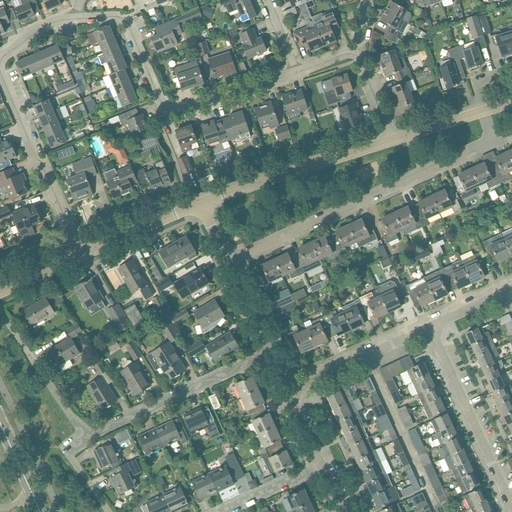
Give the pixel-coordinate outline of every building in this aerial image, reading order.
[(20,0),(23,6),(14,9),(20,22),(35,16),(31,7),(37,5),(34,0),(20,0)] [(58,0),(43,0),(48,10),(61,5),(58,0)] [(135,0),(139,9),(140,10),(143,9),(142,5),(144,5),(146,11),(158,6),(155,0),(135,0)] [(234,0),(234,1),(224,5),(229,16),(239,12),(244,22),(256,17),(249,0),(234,0)] [(283,0),(286,5),(291,2),(293,7),(292,8),(312,0),(311,0),(283,0)] [(424,7),(421,0),(415,0),(418,9),(424,7)] [(386,11),(401,20),(408,24),(411,18),(410,13),(406,11),(406,10),(391,2),(386,11)] [(305,3),(299,6),(301,11),(303,11),(308,9),(305,3)] [(202,15),(211,19),(214,10),(205,7),(202,15)] [(0,34),(5,33),(2,26),(10,23),(3,8),(0,9),(0,34)] [(12,9),(7,11),(12,22),(16,20),(12,9)] [(199,11),(191,14),(194,21),(202,18),(199,11)] [(332,11),(312,20),(313,23),(314,25),(316,29),(316,28),(322,43),(324,47),(336,41),(330,28),(338,25),(332,11)] [(401,20),(386,11),(380,21),(390,26),(387,32),(399,38),(402,33),(396,29),(401,20)] [(477,18),(483,36),(491,33),(485,15),(477,18)] [(476,16),(467,19),(473,39),(483,36),(477,18),(476,16)] [(179,27),(176,19),(160,26),(163,33),(151,38),(158,53),(178,45),(174,37),(182,33),(179,27)] [(311,52),(324,47),(322,43),(322,44),(316,28),(316,29),(314,25),(313,23),(309,22),(307,27),(294,33),(299,47),(308,44),(311,52)] [(106,27),(94,32),(98,43),(114,36),(110,29),(106,27)] [(253,29),(240,35),(244,45),(243,46),(248,59),(266,51),(261,38),(257,40),(253,29)] [(399,38),(387,32),(384,37),(395,44),(399,38)] [(511,54),(511,47),(507,34),(496,37),(496,36),(490,37),(493,46),(497,44),(501,57),(507,55),(507,56),(511,54)] [(118,47),(114,36),(98,43),(103,53),(118,47)] [(196,45),(200,56),(209,53),(205,41),(196,45)] [(58,45),(47,50),(54,65),(64,60),(58,45)] [(483,65),(477,47),(464,51),(462,45),(455,48),(459,60),(464,58),(468,70),(469,69),(470,72),(478,70),(477,67),(483,65)] [(118,47),(103,53),(107,64),(122,57),(118,47)] [(448,50),(452,64),(440,68),(447,89),(453,87),(453,85),(459,83),(456,73),(463,71),(459,60),(455,48),(448,50)] [(47,50),(37,54),(43,69),(54,65),(47,50)] [(381,66),(398,60),(394,50),(378,56),(381,66)] [(236,73),(229,52),(208,59),(215,78),(228,74),(229,76),(236,73)] [(37,54),(26,59),(32,74),(43,69),(37,54)] [(127,68),(122,57),(107,64),(112,74),(124,69),(127,68)] [(403,58),(398,60),(381,66),(385,77),(395,73),(398,79),(411,74),(408,68),(407,68),(403,58)] [(26,59),(19,61),(15,63),(17,66),(22,78),(32,74),(26,59)] [(197,61),(175,69),(181,87),(182,91),(195,87),(204,84),(199,67),(197,62),(197,61)] [(109,75),(113,86),(129,80),(124,69),(112,74),(109,75)] [(325,82),(328,91),(324,93),(328,106),(342,101),(340,95),(353,91),(347,74),(331,80),(325,82)] [(390,88),(394,99),(410,93),(406,82),(413,80),(411,74),(398,79),(400,85),(390,88)] [(113,86),(118,97),(133,90),(129,80),(113,86)] [(77,94),(81,93),(85,91),(83,85),(79,87),(75,89),(77,94)] [(133,90),(118,97),(122,107),(138,101),(133,90)] [(298,109),(299,112),(308,109),(301,90),(282,96),(287,113),(298,109)] [(414,103),(410,93),(394,99),(398,109),(408,105),(410,111),(423,106),(421,100),(414,103)] [(53,110),(49,100),(44,102),(34,106),(38,117),(53,110)] [(277,120),(271,102),(262,105),(263,107),(255,109),(261,126),(269,123),(270,129),(279,126),(277,120)] [(356,112),(359,111),(357,103),(339,109),(347,132),(361,128),(356,112)] [(128,124),(133,136),(149,129),(142,114),(139,116),(136,109),(118,116),(122,126),(128,124)] [(38,117),(42,127),(58,121),(53,110),(38,117)] [(222,120),(229,141),(237,138),(237,136),(249,132),(242,111),(229,115),(230,117),(222,120)] [(229,141),(222,120),(214,123),(214,121),(201,125),(208,145),(220,141),(220,143),(229,141)] [(47,138),(62,132),(58,121),(42,127),(47,138)] [(191,126),(176,131),(183,152),(190,150),(198,147),(197,142),(196,142),(194,134),(191,126)] [(278,140),(291,136),(287,126),(275,130),(278,140)] [(51,149),(54,147),(67,142),(62,132),(47,138),(51,149)] [(82,132),(74,136),(75,141),(84,137),(82,132)] [(145,152),(160,145),(155,134),(149,136),(150,138),(141,141),(145,152)] [(9,159),(15,156),(9,141),(1,144),(0,140),(0,170),(12,165),(11,165),(9,159)] [(128,161),(122,148),(109,142),(106,150),(116,154),(120,164),(128,161)] [(61,159),(76,153),(74,146),(58,152),(61,159)] [(509,172),(511,170),(511,162),(507,153),(495,158),(497,162),(491,165),(500,184),(511,178),(509,172)] [(177,160),(183,175),(191,171),(192,171),(186,157),(177,160)] [(76,176),(67,180),(75,202),(86,198),(93,195),(91,190),(87,179),(97,176),(95,170),(91,158),(71,165),(72,165),(76,176)] [(156,170),(146,174),(144,170),(136,173),(141,186),(149,183),(151,189),(160,186),(160,188),(171,184),(162,161),(153,165),(156,170)] [(239,170),(236,162),(230,165),(233,173),(239,170)] [(380,173),(376,162),(354,171),(359,182),(380,173)] [(500,184),(491,165),(486,167),(484,163),(471,170),(478,186),(486,182),(488,189),(500,184)] [(104,174),(108,182),(107,182),(114,199),(132,191),(130,184),(137,181),(131,167),(117,172),(118,173),(116,173),(114,170),(104,174)] [(5,186),(11,200),(27,193),(21,178),(24,177),(23,174),(16,177),(13,168),(0,173),(0,187),(0,188),(5,186)] [(223,176),(220,168),(212,171),(213,173),(214,178),(215,179),(223,176)] [(472,188),(478,186),(471,170),(458,175),(460,179),(454,182),(462,200),(475,194),(472,188)] [(198,187),(191,171),(183,175),(190,190),(198,187)] [(202,186),(214,181),(212,175),(199,179),(202,186)] [(445,190),(431,197),(439,213),(452,207),(455,213),(462,210),(457,199),(456,199),(452,191),(447,194),(445,190)] [(504,195),(499,197),(503,205),(508,203),(504,195)] [(426,218),(439,213),(431,197),(419,202),(420,206),(415,209),(423,227),(429,224),(426,218)] [(13,214),(18,225),(16,226),(19,233),(20,232),(23,239),(34,234),(31,226),(41,222),(40,219),(40,217),(39,214),(37,213),(34,206),(23,211),(22,210),(13,214)] [(8,207),(0,210),(0,219),(11,215),(8,207)] [(408,207),(394,214),(402,230),(414,224),(417,230),(423,227),(415,209),(410,211),(408,207)] [(473,210),(466,213),(469,219),(476,216),(473,210)] [(395,233),(402,230),(394,214),(382,219),(383,223),(378,226),(386,244),(398,239),(395,233)] [(362,220),(348,226),(355,242),(356,242),(359,248),(378,240),(369,221),(363,223),(362,220)] [(349,245),(355,242),(348,226),(336,232),(337,235),(331,238),(339,256),(351,251),(349,245)] [(511,228),(500,234),(510,256),(511,255),(511,228)] [(498,262),(510,256),(500,234),(482,243),(490,261),(496,259),(498,262)] [(160,252),(168,267),(195,252),(186,237),(160,252)] [(325,237),(311,243),(319,259),(326,256),(329,261),(339,256),(331,238),(326,240),(325,237)] [(309,264),(319,259),(311,243),(299,249),(300,252),(294,255),(303,274),(312,270),(309,264)] [(461,261),(464,267),(471,283),(484,277),(483,274),(488,271),(480,253),(461,261)] [(291,280),(303,274),(294,255),(289,257),(288,254),(274,260),(281,276),(288,273),(291,280)] [(151,259),(145,263),(148,269),(156,284),(163,280),(151,259)] [(147,286),(133,260),(118,269),(132,294),(140,289),(140,290),(147,286)] [(262,285),(281,276),(274,260),(262,266),(265,274),(259,277),(262,285)] [(455,272),(452,265),(443,269),(451,288),(457,286),(458,289),(471,283),(464,267),(455,272)] [(353,266),(347,268),(350,275),(356,273),(353,266)] [(200,269),(174,284),(183,298),(208,283),(204,276),(205,276),(204,274),(203,275),(200,269)] [(443,269),(424,278),(427,284),(434,300),(435,302),(442,299),(441,297),(447,294),(446,291),(451,288),(443,269)] [(91,278),(75,288),(87,309),(103,299),(91,278)] [(171,285),(167,278),(163,280),(156,284),(155,285),(159,292),(171,285)] [(405,300),(400,288),(398,288),(397,286),(396,286),(395,283),(391,281),(376,288),(381,296),(388,313),(401,307),(400,303),(405,300)] [(317,284),(310,287),(313,293),(319,290),(317,284)] [(427,284),(408,293),(414,305),(420,303),(421,306),(434,300),(427,284)] [(150,295),(160,316),(167,313),(158,292),(150,295)] [(371,292),(359,298),(359,299),(362,305),(368,318),(373,315),(375,319),(388,313),(381,296),(374,299),(371,292)] [(291,295),(268,306),(271,312),(282,307),(294,301),(291,295)] [(23,312),(32,326),(54,313),(45,299),(23,312)] [(356,308),(343,313),(351,330),(364,324),(363,320),(368,318),(362,305),(359,299),(353,302),(356,308)] [(222,318),(222,317),(224,316),(215,301),(194,313),(201,325),(203,334),(202,334),(208,332),(214,328),(222,318)] [(294,301),(282,307),(284,313),(297,308),(294,302),(294,301)] [(118,304),(110,309),(107,311),(119,332),(131,326),(118,304)] [(185,310),(171,319),(175,325),(189,316),(185,310)] [(338,336),(351,330),(343,313),(338,316),(336,311),(322,317),(330,335),(336,332),(338,336)] [(504,324),(506,330),(511,326),(511,321),(509,314),(497,320),(499,326),(504,324)] [(313,327),(306,330),(314,347),(327,341),(326,337),(330,335),(322,317),(311,322),(313,327)] [(170,324),(163,328),(171,342),(178,338),(170,324)] [(78,325),(68,330),(72,337),(82,331),(78,325)] [(482,327),(466,334),(471,346),(490,337),(488,332),(485,333),(482,327)] [(301,353),(314,347),(306,330),(300,334),(298,330),(286,335),(293,350),(299,347),(301,353)] [(207,347),(216,362),(239,348),(230,333),(207,347)] [(496,349),(490,337),(471,346),(476,357),(496,349)] [(62,372),(73,366),(69,359),(79,353),(70,339),(49,351),(62,372)] [(201,341),(187,350),(191,357),(205,348),(201,341)] [(126,347),(134,360),(141,356),(133,343),(126,347)] [(168,381),(185,370),(169,343),(147,357),(155,371),(160,367),(164,374),(167,373),(171,379),(168,380),(168,381)] [(482,369),(494,364),(492,360),(499,357),(496,349),(476,357),(482,369)] [(411,368),(414,367),(409,356),(404,358),(410,370),(412,369),(411,368)] [(404,372),(407,371),(410,370),(404,358),(399,360),(404,372)] [(125,370),(121,372),(135,395),(150,386),(136,363),(134,364),(132,362),(130,361),(128,360),(124,363),(123,364),(123,367),(125,370)] [(394,362),(400,374),(404,372),(399,360),(394,362)] [(106,372),(99,361),(93,364),(100,375),(106,372)] [(482,369),(487,381),(499,375),(506,372),(501,361),(494,364),(482,369)] [(389,365),(395,377),(400,374),(394,362),(389,365)] [(412,383),(429,375),(423,363),(414,367),(411,368),(412,369),(410,370),(407,371),(412,383)] [(390,379),(392,378),(395,377),(389,365),(384,367),(390,379)] [(390,379),(384,367),(379,369),(385,381),(390,379)] [(412,383),(417,394),(434,386),(429,375),(412,383)] [(499,375),(487,381),(492,392),(504,387),(499,375)] [(242,398),(258,390),(252,377),(236,385),(242,398)] [(102,410),(116,401),(102,378),(87,387),(102,410)] [(376,390),(370,378),(363,381),(369,394),(376,390)] [(385,381),(390,393),(397,389),(392,378),(390,379),(385,381)] [(492,392),(498,404),(511,397),(511,389),(510,384),(504,387),(492,392)] [(417,394),(422,406),(439,398),(434,386),(417,394)] [(327,397),(333,410),(353,401),(347,388),(327,397)] [(403,401),(397,389),(390,393),(395,404),(403,401)] [(258,390),(242,398),(250,416),(263,410),(260,405),(264,403),(258,390)] [(209,398),(215,410),(220,407),(215,395),(209,398)] [(376,405),(381,403),(378,395),(373,397),(376,405)] [(511,397),(498,404),(503,415),(511,411),(511,397)] [(428,418),(445,410),(439,398),(422,406),(428,418)] [(359,413),(353,401),(333,410),(338,423),(359,413)] [(387,415),(385,411),(381,403),(376,405),(380,413),(374,415),(376,420),(382,417),(387,415)] [(400,416),(408,413),(405,406),(398,410),(400,416)] [(220,435),(213,421),(214,421),(209,409),(203,412),(201,408),(184,416),(192,434),(206,428),(211,439),(220,435)] [(263,410),(250,416),(259,435),(275,427),(269,414),(265,416),(263,410)] [(511,425),(511,411),(503,415),(509,428),(511,425)] [(344,435),(362,426),(364,425),(359,413),(338,423),(344,435)] [(414,425),(408,413),(400,416),(404,423),(406,428),(414,425)] [(431,421),(436,433),(452,426),(447,414),(431,421)] [(392,427),(387,415),(376,420),(382,432),(387,430),(392,427)] [(173,421),(155,429),(164,447),(181,440),(183,444),(187,442),(181,428),(177,430),(173,421)] [(368,438),(362,426),(344,435),(349,447),(368,438)] [(437,438),(441,445),(457,438),(457,437),(459,436),(457,430),(454,430),(452,426),(436,433),(433,435),(435,439),(437,438)] [(262,455),(280,447),(277,442),(281,440),(275,427),(259,435),(265,448),(260,450),(262,455)] [(392,427),(387,430),(393,442),(398,440),(392,427)] [(415,428),(408,432),(413,444),(421,440),(415,428)] [(147,455),(164,447),(155,429),(138,437),(147,455)] [(116,435),(120,443),(131,438),(127,430),(116,435)] [(355,459),(374,451),(368,438),(349,447),(355,459)] [(459,442),(457,438),(441,445),(446,457),(463,449),(465,448),(461,441),(459,442)] [(421,440),(413,444),(416,451),(424,447),(421,440)] [(112,464),(114,469),(122,465),(112,443),(94,451),(102,468),(112,464)] [(395,446),(393,447),(396,455),(398,454),(399,454),(404,452),(400,444),(395,446)] [(280,447),(262,455),(271,474),(292,464),(286,451),(282,453),(280,447)] [(416,451),(421,461),(428,457),(424,447),(416,451)] [(468,461),(463,449),(446,457),(444,458),(449,470),(451,469),(468,461)] [(375,450),(374,451),(355,459),(361,471),(381,462),(375,450)] [(233,454),(225,458),(231,471),(239,467),(233,454)] [(405,456),(400,458),(404,467),(409,464),(405,456)] [(428,457),(421,461),(424,468),(432,464),(428,457)] [(117,475),(111,477),(119,495),(138,486),(132,475),(134,474),(134,475),(138,473),(135,466),(137,465),(135,459),(122,465),(114,469),(117,475)] [(457,480),(473,473),(468,461),(451,469),(457,480)] [(361,471),(366,484),(387,475),(381,462),(361,471)] [(434,470),(432,464),(424,468),(427,474),(434,470)] [(226,466),(209,475),(217,492),(235,484),(226,466)] [(406,471),(405,471),(409,479),(408,479),(409,480),(410,479),(415,477),(411,469),(406,471)] [(473,473),(457,480),(454,482),(456,487),(459,486),(462,493),(479,485),(473,473)] [(161,475),(155,478),(159,487),(165,484),(161,475)] [(200,500),(217,492),(209,475),(192,482),(200,500)] [(392,487),(387,475),(366,484),(372,496),(392,487)] [(272,476),(262,481),(263,485),(274,480),(272,476)] [(409,480),(408,480),(413,492),(421,489),(415,477),(410,479),(409,480)] [(432,484),(435,491),(442,487),(439,481),(432,484)] [(248,483),(251,490),(258,487),(256,483),(252,482),(248,483)] [(372,496),(378,509),(399,499),(394,486),(372,496)] [(163,495),(170,511),(174,511),(189,505),(180,487),(163,495)] [(445,494),(442,487),(435,491),(438,497),(445,494)] [(469,508),(470,508),(486,501),(481,489),(464,496),(469,508)] [(287,497),(293,510),(310,503),(304,490),(287,497)] [(418,510),(423,508),(428,505),(422,493),(412,497),(418,510)] [(170,511),(163,495),(146,503),(149,511),(170,511)] [(137,497),(132,503),(136,507),(141,501),(137,497)] [(491,511),(486,501),(470,508),(472,511),(491,511)] [(289,511),(313,511),(314,511),(316,511),(312,502),(311,502),(310,503),(293,510),(289,511)]
